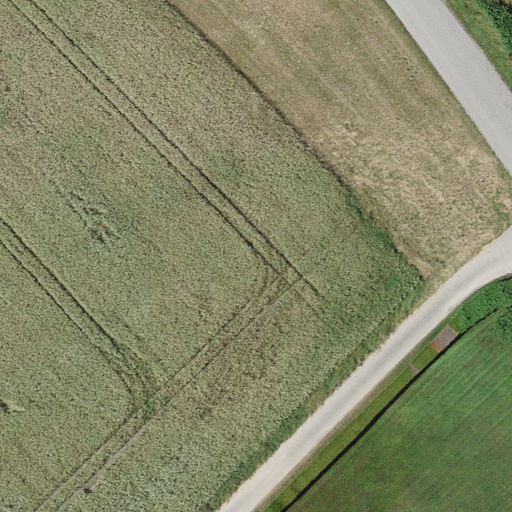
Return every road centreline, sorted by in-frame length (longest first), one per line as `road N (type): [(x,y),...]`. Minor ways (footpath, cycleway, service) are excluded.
road 1 (track): [(235,511),(472,275),(511,253)]
road 2 (unclassified): [(511,134),(416,0)]
